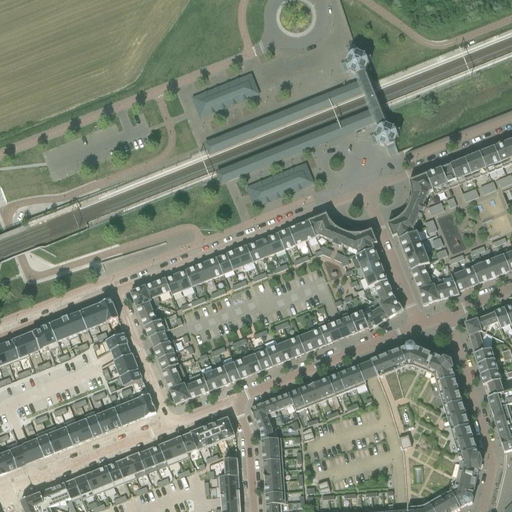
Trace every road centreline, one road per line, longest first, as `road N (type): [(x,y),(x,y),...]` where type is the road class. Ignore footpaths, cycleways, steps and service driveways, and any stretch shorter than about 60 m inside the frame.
road 1 (unclassified): [(0,153),(276,37)]
road 2 (residential): [(363,193),(110,290)]
road 3 (residential): [(481,511),(493,464),(447,317)]
road 4 (residential): [(232,399),(417,328)]
road 5 (residential): [(169,423),(4,491)]
road 6 (residential): [(363,193),(511,133)]
road 7 (residential): [(169,423),(110,290)]
road 8 (residential): [(417,328),(363,193)]
